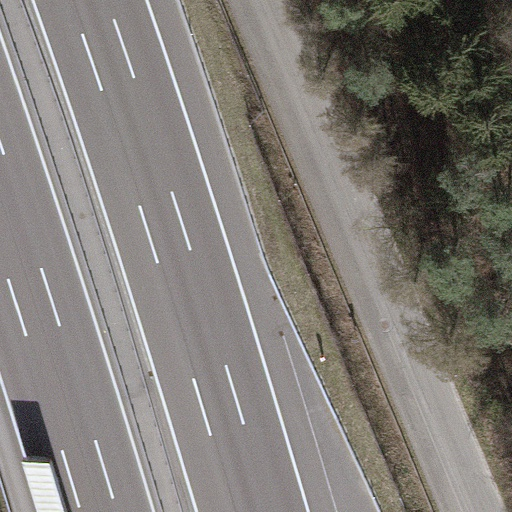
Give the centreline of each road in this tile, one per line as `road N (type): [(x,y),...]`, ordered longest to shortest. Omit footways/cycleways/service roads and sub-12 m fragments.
road 1 (unclassified): [(264,0),(475,511)]
road 2 (motorway): [(253,511),(90,0)]
road 3 (motorway): [(0,197),(98,511)]
